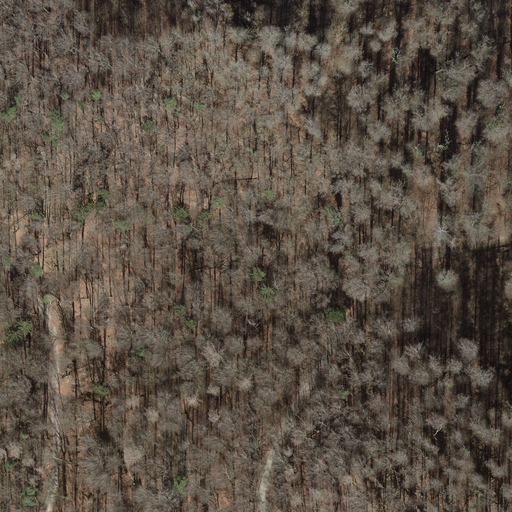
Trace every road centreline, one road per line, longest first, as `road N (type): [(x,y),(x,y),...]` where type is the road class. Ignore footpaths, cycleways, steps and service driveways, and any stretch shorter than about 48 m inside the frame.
road 1 (track): [(511,236),(385,264),(296,400),(268,466),(266,511)]
road 2 (track): [(0,263),(53,330),(55,452),(45,511)]
